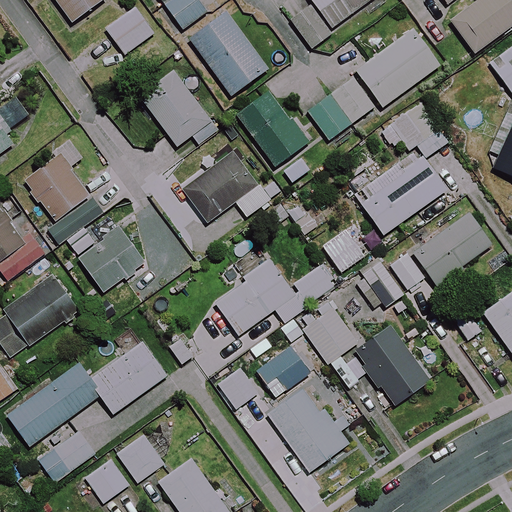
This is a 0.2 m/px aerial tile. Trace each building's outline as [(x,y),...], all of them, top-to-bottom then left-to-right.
[(104,1),(103,0),(53,0),(72,25),(104,1)] [(204,14),(193,0),(158,0),(182,31),(204,14)] [(371,0),(275,0),(292,22),(287,25),(307,52),(330,35),(328,32),(371,0)] [(511,25),(511,0),(477,0),(447,23),(471,55),(511,25)] [(154,33),(135,9),(104,33),(123,57),(154,33)] [(267,71),(226,14),(189,40),(229,98),(267,71)] [(357,76),(377,106),(380,110),(438,68),(412,31),(354,73),(357,76)] [(165,54),(156,41),(134,56),(143,69),(165,54)] [(511,46),(488,65),(511,95),(511,46)] [(217,132),(172,70),(137,96),(175,149),(191,138),(197,146),(217,132)] [(377,106),(357,76),(306,113),(327,142),(377,106)] [(306,144),(267,92),(235,116),(274,168),(306,144)] [(440,129),(421,103),(374,138),(382,150),(402,136),(412,149),(440,129)] [(0,154),(13,145),(0,126),(0,154)] [(511,126),(492,170),(511,178),(511,126)] [(268,202),(261,194),(231,154),(182,191),(208,224),(233,204),(245,219),(268,202)] [(100,215),(56,158),(24,183),(56,224),(46,231),(57,246),(68,238),(74,245),(83,238),(78,232),(100,215)] [(445,192),(423,161),(360,206),(381,237),(445,192)] [(322,223),(303,199),(286,212),(304,236),(322,223)] [(26,246),(0,213),(0,276),(6,284),(43,255),(32,241),(26,246)] [(266,214),(247,227),(262,249),(281,237),(266,214)] [(468,274),(463,267),(488,249),(464,215),(409,255),(429,283),(438,295),(468,274)] [(331,241),(322,229),(308,240),(317,251),(331,241)] [(104,296),(122,282),(124,284),(138,274),(136,271),(144,266),(117,231),(78,260),(104,296)] [(263,265),(253,251),(234,265),(246,283),(214,305),(236,337),(293,297),(268,262),(263,265)] [(423,279),(406,254),(388,267),(405,292),(423,279)] [(404,294),(380,263),(353,284),(361,294),(377,315),(404,294)] [(337,285),(322,265),(294,286),(309,306),(337,285)] [(0,321),(0,344),(10,359),(63,324),(65,326),(78,318),(52,279),(2,313),(6,318),(0,321)] [(511,292),(481,314),(511,357),(511,292)] [(166,313),(153,296),(142,305),(155,322),(166,313)] [(355,345),(331,309),(302,329),(326,365),(355,345)] [(480,333),(470,316),(455,325),(466,342),(480,333)] [(353,351),(364,366),(361,369),(376,391),(380,388),(394,407),(429,382),(388,326),(353,351)] [(94,391),(99,398),(111,416),(165,378),(141,344),(90,380),(96,389),(94,391)] [(96,389),(90,380),(77,362),(4,414),(27,448),(99,398),(94,391),(96,389)] [(258,394),(239,368),(216,385),(235,411),(258,394)] [(0,400),(13,392),(0,374),(0,400)] [(331,401),(320,409),(304,388),(265,415),(307,474),(348,445),(339,432),(348,426),(346,423),(331,401)] [(94,455),(78,433),(38,461),(54,484),(94,455)] [(160,433),(147,442),(142,435),(115,455),(137,485),(163,465),(155,454),(169,444),(160,433)] [(0,457),(12,449),(1,434),(0,434),(0,457)] [(128,486),(110,460),(84,479),(103,504),(128,486)] [(235,511),(219,490),(214,494),(190,461),(157,484),(177,511),(235,511)]
